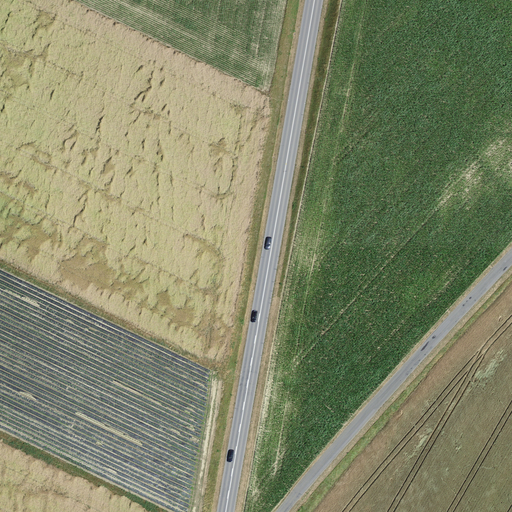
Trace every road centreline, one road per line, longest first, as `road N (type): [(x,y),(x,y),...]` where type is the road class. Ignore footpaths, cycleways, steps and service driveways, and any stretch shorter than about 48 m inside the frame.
road 1 (secondary): [(316,0),(228,511)]
road 2 (tertiary): [(286,511),(511,263)]
